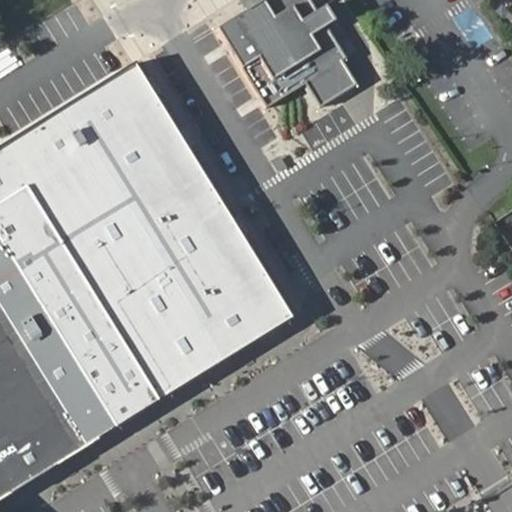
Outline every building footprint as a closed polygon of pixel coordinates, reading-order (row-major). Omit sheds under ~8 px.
[(343,0),(224,0),(176,29),(299,232),(435,150),(343,0)] [(450,0),(510,115),(511,114),(511,62),(479,0),(450,0)] [(405,48),(427,39),(421,25),(400,34),(405,48)] [(438,42),(415,54),(467,152),(490,140),(438,42)] [(0,270),(103,435),(119,424),(295,314),(134,58),(0,140),(0,270)] [(103,435),(0,270),(0,495),(2,498),(103,435)]
